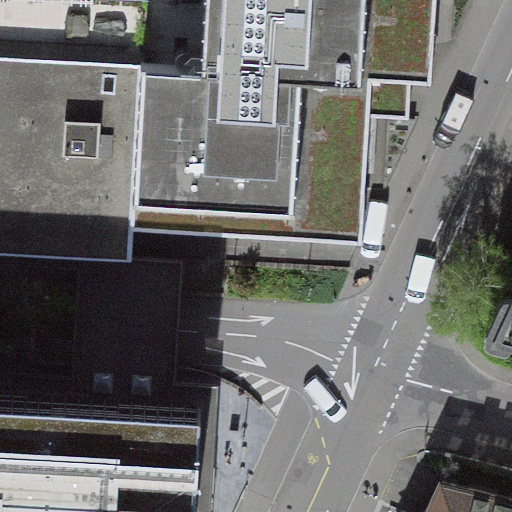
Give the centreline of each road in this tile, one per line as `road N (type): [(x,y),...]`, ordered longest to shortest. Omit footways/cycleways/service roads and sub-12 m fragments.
road 1 (tertiary): [(511,79),(373,369)]
road 2 (tertiary): [(373,369),(307,511)]
road 3 (residential): [(373,369),(511,408)]
